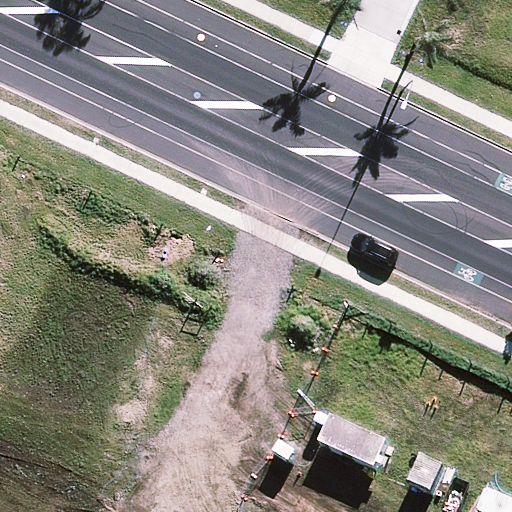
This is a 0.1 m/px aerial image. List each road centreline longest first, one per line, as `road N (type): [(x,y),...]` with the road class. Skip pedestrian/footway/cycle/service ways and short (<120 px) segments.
road 1 (secondary): [(321,148),(3,0)]
road 2 (secondary): [(511,240),(321,148)]
road 3 (residential): [(321,148),(391,0)]
